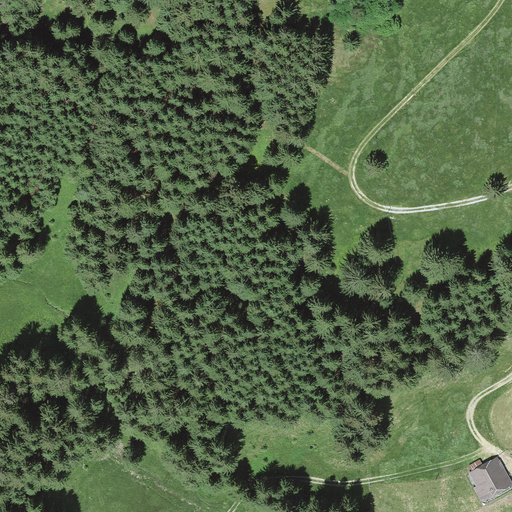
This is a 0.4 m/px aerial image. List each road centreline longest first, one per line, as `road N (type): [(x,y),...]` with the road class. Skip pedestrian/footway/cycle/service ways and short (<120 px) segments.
road 1 (track): [(511,187),(417,210),(382,208),(358,193),(351,168),(366,138),(501,0)]
road 2 (track): [(488,445),(455,463),(381,481),(281,478),(254,486),(234,511)]
road 3 (track): [(511,474),(474,430),(477,405),(511,378)]
